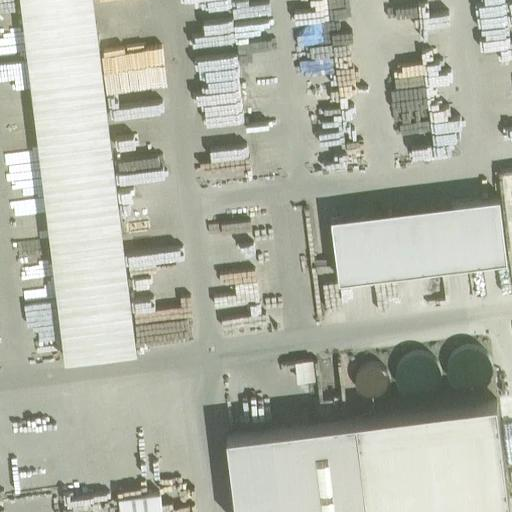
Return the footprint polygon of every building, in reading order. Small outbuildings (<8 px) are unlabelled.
[(94,0),(22,0),(66,356),(137,347),(94,0)] [(457,221),(334,236),(339,277),(507,256),(500,193),(455,199),(457,221)] [(472,387),(490,355),(467,342),(457,360),(464,364),(456,378),(472,387)] [(371,410),(418,405),(416,387),(421,386),(419,370),(410,371),(408,358),(375,362),(379,397),(370,398),(371,410)] [(510,511),(497,398),(356,415),(368,511),(510,511)] [(368,511),(356,415),(227,431),(237,511),(368,511)] [(154,511),(154,489),(116,491),(116,511),(154,511)]
